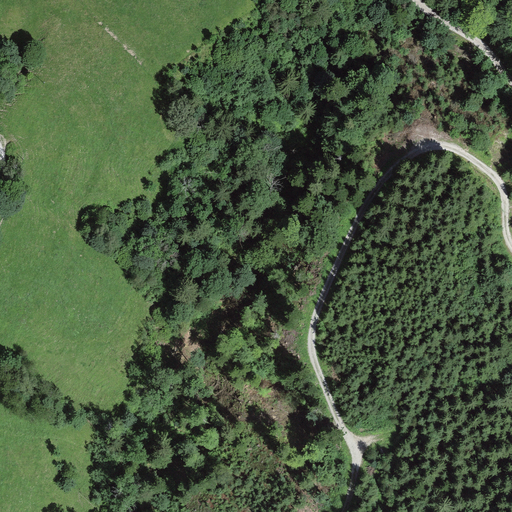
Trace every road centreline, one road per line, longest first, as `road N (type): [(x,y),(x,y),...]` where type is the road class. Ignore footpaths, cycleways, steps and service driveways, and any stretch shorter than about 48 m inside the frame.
road 1 (track): [(511,251),(501,192),(466,152),(441,145),(414,153),(390,167),(370,197),(314,315),(317,376),(352,444),(355,474),(342,511)]
road 2 (track): [(415,0),(511,81)]
